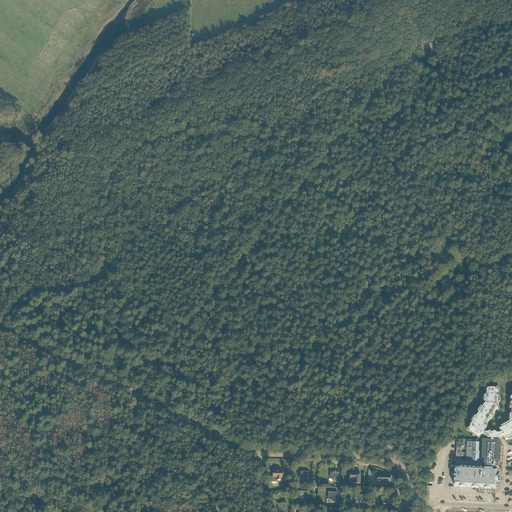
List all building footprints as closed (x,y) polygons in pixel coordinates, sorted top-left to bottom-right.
[(482,434),(484,432),(487,427),(485,426),(487,424),(490,420),(489,420),(493,414),(495,412),(494,412),(498,406),(498,405),(498,403),(499,396),(499,393),(499,390),(496,387),(493,387),(493,386),(491,386),(488,386),(485,389),(485,393),(485,395),(485,402),(484,402),(484,404),(484,405),(483,404),(482,406),(478,412),(475,416),(472,422),(471,422),(470,424),(468,428),(469,432),(477,437),(477,438),(479,439),(482,434)] [(501,432),(502,435),(505,440),(507,439),(511,436),(511,390),(511,391),(511,394),(511,397),(511,400),(511,402),(511,409),(510,409),(510,414),(510,422),(501,427),(501,426),(499,427),(501,432)] [(491,441),(494,441),(494,439),(495,439),(502,435),(501,432),(499,433),(496,433),(496,432),(488,432),(488,433),(485,432),(484,432),(482,434),(488,438),(492,438),(491,441)] [(455,467),(454,486),(460,486),(459,487),(466,487),(472,487),(472,488),(479,488),(485,488),(485,489),(492,489),(492,488),(497,489),(497,483),(498,483),(499,476),(498,476),(498,470),(497,470),(497,467),(498,467),(499,467),(499,463),(501,463),(502,445),(500,445),(500,442),(499,442),(494,441),(491,441),(487,441),(484,441),(483,458),(478,458),(479,443),(468,442),(467,453),(467,458),(466,462),(456,461),(456,467),(455,467)] [(457,443),(456,457),(461,457),(464,458),(467,458),(467,453),(464,453),(461,453),(462,447),(464,447),(464,443),(457,443)] [(273,471),(273,477),(271,477),(271,482),(277,482),(277,480),(281,480),(281,478),(282,478),(282,471),(273,471)] [(330,472),(330,479),(334,479),(334,480),(335,482),(337,482),(339,481),(339,472),(330,472)] [(350,473),(349,480),(354,480),(354,484),(360,484),(360,473),(350,473)] [(377,481),(381,482),(381,483),(387,483),(387,482),(390,482),(390,475),(377,475),(377,481)] [(297,488),(296,492),(300,493),(303,494),(303,498),(309,498),(309,494),(308,494),(308,489),(297,488)] [(328,497),(328,500),(331,500),(331,502),(337,502),(337,494),(335,494),(335,493),(328,493),(328,497)]
